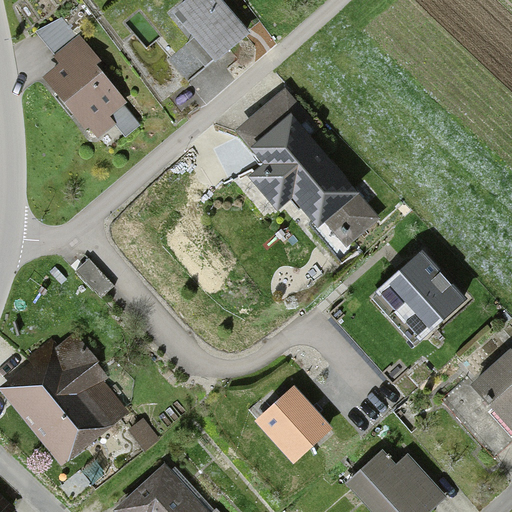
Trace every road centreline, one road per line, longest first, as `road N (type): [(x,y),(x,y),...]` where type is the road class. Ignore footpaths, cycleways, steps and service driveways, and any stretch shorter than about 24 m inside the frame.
road 1 (residential): [(344,0),(83,235)]
road 2 (residential): [(285,341),(267,362),(234,371),(194,361),(83,235)]
road 3 (residential): [(0,87),(8,140),(5,243)]
